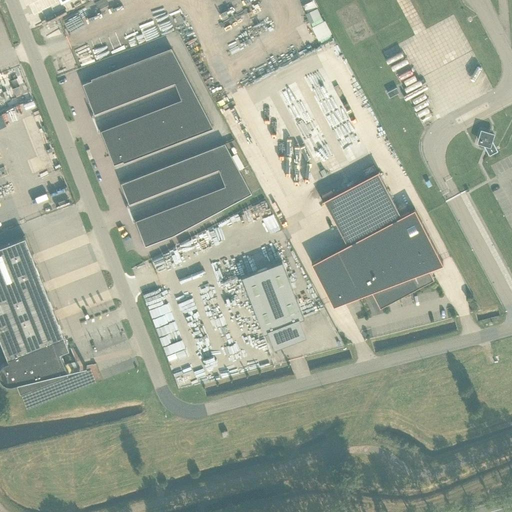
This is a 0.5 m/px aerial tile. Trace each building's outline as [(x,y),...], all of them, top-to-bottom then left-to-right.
[(319,43),(333,36),(325,23),(312,30),(319,43)] [(82,83),(94,113),(176,81),(184,102),(102,133),(114,164),(212,126),(172,49),(82,83)] [(390,97),(399,92),(396,87),(387,92),(390,97)] [(489,155),(498,150),(491,138),(492,134),(482,131),(479,141),(482,142),(485,147),(489,155)] [(225,142),(121,182),(128,201),(220,166),(228,186),(136,221),(145,244),(173,234),(251,191),(225,142)] [(347,243),(312,262),(333,303),(371,289),(380,306),(434,278),(428,267),(443,262),(414,208),(401,215),(377,171),(324,199),(347,243)] [(60,352),(69,349),(25,236),(0,246),(0,338),(8,361),(6,361),(3,364),(0,367),(0,377),(0,378),(2,381),(6,383),(10,384),(13,384),(17,383),(20,392),(68,373),(60,352)] [(304,317),(282,260),(241,276),(263,333),(271,330),(276,343),(301,333),(297,320),(304,317)]
